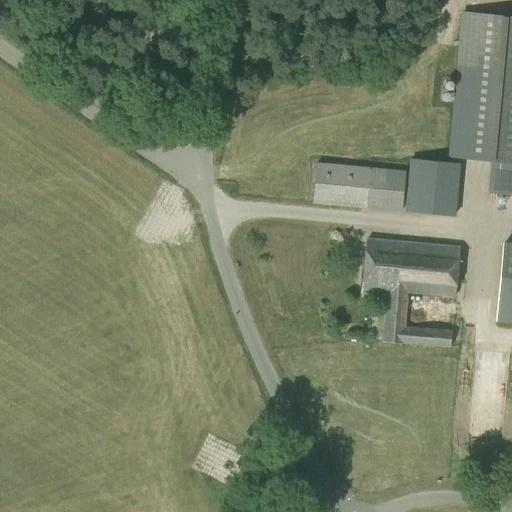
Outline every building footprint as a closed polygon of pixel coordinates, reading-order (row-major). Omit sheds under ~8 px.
[(492,159),(489,191),(511,193),(511,16),(463,12),(450,156),(492,159)] [(455,217),(460,164),(410,160),(405,213),(455,217)] [(401,211),(405,171),(317,163),(313,203),(401,211)] [(454,295),(458,247),(367,239),(362,291),(387,293),(383,340),(451,346),(452,332),(405,328),(408,291),(454,295)] [(511,242),(503,242),(495,322),(511,323),(511,242)]
